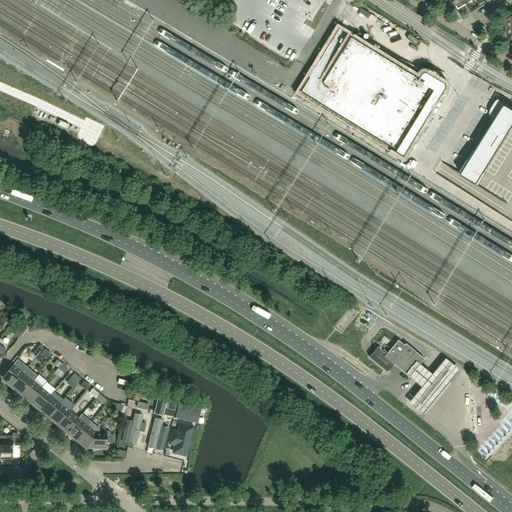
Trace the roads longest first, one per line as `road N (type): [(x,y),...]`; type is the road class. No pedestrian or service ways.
road 1 (primary): [(510,511),(259,314),(151,253),(0,192)]
road 2 (primary): [(0,226),(108,269),(318,389),(472,511)]
road 3 (unknown): [(338,0),(305,62),(292,70),(154,0)]
road 4 (tertiary): [(511,83),(379,0)]
